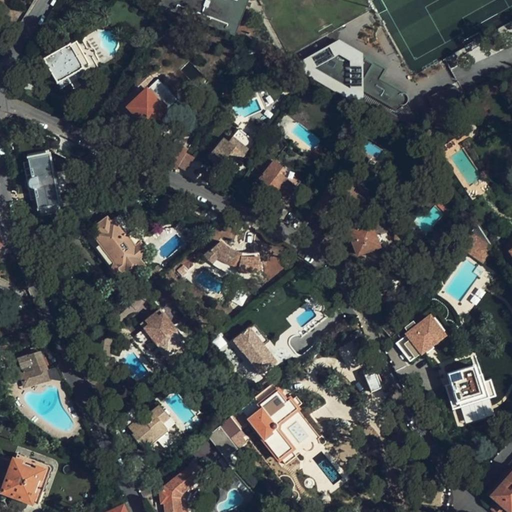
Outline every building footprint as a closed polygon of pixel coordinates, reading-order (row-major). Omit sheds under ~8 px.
[(162,0),(159,6),(233,35),(246,0),(162,0)] [(72,41),(43,57),(60,88),(87,72),(84,67),(91,63),(78,39),(73,42),(72,41)] [(397,110),(407,95),(381,79),(386,71),(338,41),(290,68),(353,103),(362,89),(374,96),(372,99),(382,105),(384,102),(397,110)] [(158,80),(147,90),(167,110),(177,100),(158,80)] [(445,93),(426,103),(432,114),(457,100),(457,98),(466,93),(462,86),(446,95),(445,93)] [(147,90),(128,108),(129,108),(135,115),(140,120),(147,127),(148,128),(167,110),(147,90)] [(421,107),(411,120),(416,123),(426,111),(421,107)] [(140,120),(135,115),(132,119),(136,123),(140,120)] [(211,154),(221,162),(223,159),(233,167),(256,139),(240,126),(230,139),(226,136),(211,154)] [(177,141),(189,147),(195,137),(183,130),(177,141)] [(164,161),(176,168),(178,166),(186,152),(188,150),(176,143),(164,161)] [(186,152),(178,166),(187,171),(195,158),(186,152)] [(45,160),(23,172),(35,195),(40,205),(45,214),(62,205),(57,196),(62,193),(54,178),(45,160)] [(263,190),(269,194),(273,190),(278,194),(287,200),(300,183),(272,161),(259,179),(267,185),(263,190)] [(58,175),(54,178),(62,193),(66,191),(58,175)] [(346,180),(343,184),(362,196),(364,192),(346,180)] [(329,185),(319,200),(330,207),(331,208),(332,206),(335,201),(337,199),(350,208),(366,199),(362,196),(343,184),(339,191),(329,185)] [(273,190),(269,194),(275,199),(278,194),(273,190)] [(40,205),(35,195),(31,197),(37,206),(40,205)] [(330,207),(319,200),(312,212),(320,217),(326,208),(328,209),(330,207)] [(219,217),(189,203),(176,221),(193,240),(219,217)] [(112,222),(108,217),(93,228),(97,233),(93,235),(114,263),(112,266),(112,269),(115,273),(120,274),(124,271),(130,279),(146,266),(140,259),(148,252),(139,241),(134,245),(114,219),(112,222)] [(387,232),(382,219),(349,232),(358,255),(379,247),(375,237),(387,232)] [(493,245),(477,221),(461,243),(484,259),(493,245)] [(226,245),(221,241),(204,255),(209,261),(215,266),(223,270),(237,275),(238,271),(244,272),(257,271),(255,254),(248,254),(239,252),(232,250),(226,245)] [(155,267),(140,281),(147,287),(161,274),(155,267)] [(246,297),(236,291),(230,301),(240,307),(246,297)] [(151,336),(168,357),(187,342),(160,309),(142,324),(145,328),(136,334),(142,343),(151,336)] [(402,335),(395,341),(408,359),(417,352),(420,355),(424,353),(436,370),(458,354),(446,337),(448,335),(430,310),(402,331),(404,333),(402,334),(402,335)] [(395,329),(389,321),(382,327),(389,335),(395,329)] [(268,340),(255,324),(251,328),(264,343),(268,340)] [(277,361),(264,343),(251,328),(235,340),(261,373),(277,361)] [(281,360),(294,350),(284,336),(271,346),(281,360)] [(42,350),(19,358),(23,371),(24,376),(47,369),(42,350)] [(477,365),(448,374),(450,381),(453,389),(446,391),(452,409),(458,407),(483,399),(495,395),(489,381),(483,383),(477,365)] [(24,376),(20,377),(22,388),(48,382),(61,381),(57,367),(47,369),(24,376)] [(364,373),(371,390),(381,386),(373,369),(364,373)] [(155,377),(146,384),(148,387),(158,379),(155,377)] [(453,389),(450,381),(444,383),(446,391),(453,389)] [(272,383),(240,408),(245,415),(236,422),(231,416),(220,424),(238,448),(246,442),(251,448),(264,438),(265,439),(267,437),(273,432),(279,427),(277,425),(282,421),(292,413),(298,408),(297,406),(298,405),(293,398),(291,399),(287,394),(283,397),(277,389),(272,383)] [(281,386),(277,389),(283,397),(287,394),(281,386)] [(490,421),(483,399),(458,407),(465,429),(469,428),(471,435),(473,436),(477,437),(479,441),(478,446),(474,449),(465,453),(469,461),(484,455),(489,451),(491,446),(492,440),(486,422),(490,421)] [(150,445),(169,430),(163,422),(170,417),(159,404),(143,417),(142,415),(129,425),(133,432),(132,433),(144,447),(148,443),(150,445)] [(245,415),(240,408),(231,416),(236,422),(245,415)] [(294,416),(292,413),(282,421),(284,424),(294,416)] [(163,422),(169,430),(175,424),(170,417),(163,422)] [(216,427),(205,436),(217,450),(228,441),(216,427)] [(273,432),(267,437),(269,440),(275,436),(273,432)] [(77,438),(71,443),(77,451),(84,446),(77,438)] [(16,459),(3,491),(37,504),(51,467),(17,454),(16,459)] [(0,479),(2,481),(0,485),(0,488),(3,491),(16,459),(11,457),(5,470),(3,469),(0,478),(0,479)] [(161,493),(160,493),(162,503),(165,502),(166,511),(188,511),(188,506),(194,490),(206,480),(193,464),(163,490),(163,492),(161,492),(161,493)] [(511,511),(511,472),(491,496),(498,502),(503,507),(508,511),(511,511)] [(503,507),(498,502),(493,507),(498,511),(503,507)]
